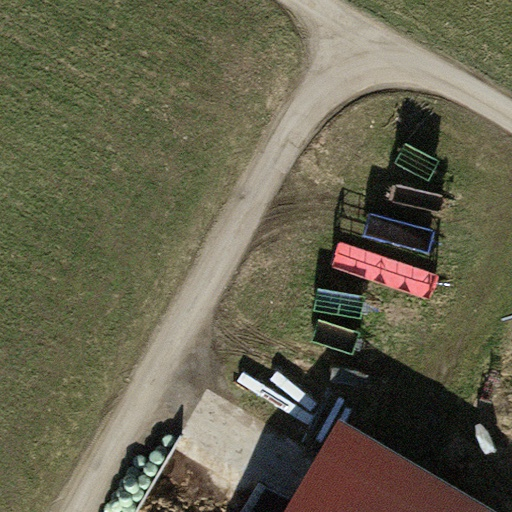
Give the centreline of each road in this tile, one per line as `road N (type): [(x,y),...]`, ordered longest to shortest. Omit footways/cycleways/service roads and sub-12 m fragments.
road 1 (track): [(86,511),(361,28)]
road 2 (unclassified): [(511,114),(310,0)]
